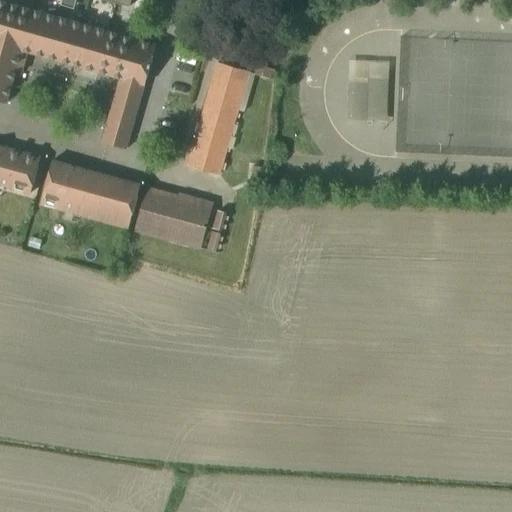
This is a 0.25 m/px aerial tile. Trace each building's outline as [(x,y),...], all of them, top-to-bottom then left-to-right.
[(102,0),(102,1),(128,8),(130,0),(102,0)] [(0,103),(6,105),(15,74),(22,76),(27,54),(118,80),(100,143),(125,151),(155,47),(0,2),(0,103)] [(348,62),(346,126),(385,127),(388,63),(348,62)] [(239,112),(250,73),(217,64),(187,168),(220,178),(239,112)] [(250,73),(239,112),(244,114),(255,76),(271,80),(274,71),(256,67),(254,74),(250,73)] [(0,147),(0,186),(29,194),(39,158),(0,147)] [(52,161),(39,206),(127,231),(140,185),(52,161)] [(166,242),(178,196),(147,188),(136,234),(166,242)] [(178,196),(166,242),(198,251),(211,205),(178,196)] [(217,212),(211,230),(221,232),(226,214),(217,212)] [(211,233),(206,250),(215,253),(220,235),(211,233)]
